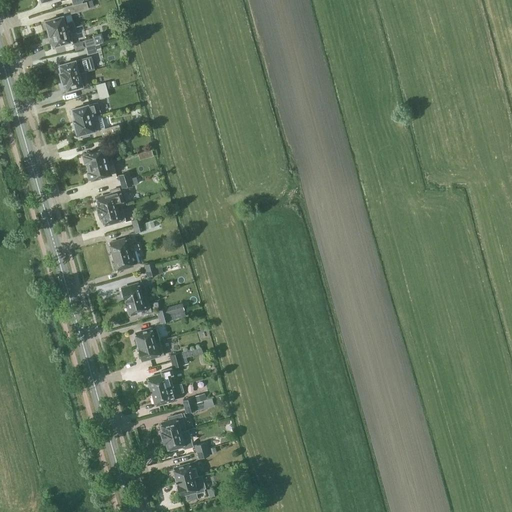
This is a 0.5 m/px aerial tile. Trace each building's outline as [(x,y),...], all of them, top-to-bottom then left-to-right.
[(70,14),(89,9),(88,7),(94,6),(92,0),(82,3),(73,5),(68,7),(70,14)] [(49,34),(75,26),(73,21),(67,23),(65,16),(45,21),(49,34)] [(76,32),(75,26),(49,34),(49,36),(51,35),(52,40),(50,40),(52,46),(63,43),(64,45),(66,46),(68,46),(70,45),(72,43),(71,41),(72,41),(70,34),(76,32)] [(78,42),(80,49),(85,48),(95,45),(100,44),(104,42),(102,33),(92,35),(93,38),(83,41),(78,42)] [(96,51),(95,45),(85,48),(87,55),(97,52),(96,51)] [(81,72),(80,68),(77,59),(60,65),(60,67),(58,68),(61,78),(86,71),(81,72)] [(91,86),(86,71),(61,78),(64,88),(66,87),(67,90),(80,86),(81,89),(91,86)] [(98,92),(107,89),(106,82),(96,85),(98,92)] [(109,97),(107,89),(98,92),(99,99),(109,97)] [(94,116),(92,112),(90,104),(70,109),(72,115),(74,115),(75,119),(73,119),(74,122),(91,117),(94,116)] [(94,116),(91,117),(74,122),(77,135),(79,134),(80,138),(90,135),(89,131),(97,129),(100,128),(102,138),(121,133),(119,124),(105,128),(101,115),(94,117),(94,116)] [(111,145),(121,143),(119,136),(110,138),(111,145)] [(86,167),(112,160),(108,147),(84,154),(85,155),(83,156),(86,167)] [(116,173),(112,160),(86,167),(89,178),(91,177),(92,180),(116,173)] [(120,181),(131,178),(129,172),(118,175),(120,181)] [(131,178),(120,181),(122,188),(133,185),(131,178)] [(96,201),(98,207),(97,207),(99,212),(121,206),(127,204),(123,190),(120,191),(120,188),(110,191),(111,194),(97,199),(98,200),(96,201)] [(99,212),(100,217),(101,217),(102,223),(104,223),(104,224),(120,220),(120,222),(125,220),(125,217),(121,206),(99,212)] [(144,223),(142,217),(131,220),(133,226),(144,223)] [(144,223),(133,226),(135,233),(146,230),(144,223)] [(138,244),(132,245),(130,238),(125,240),(125,239),(109,243),(113,256),(140,249),(138,244)] [(140,249),(113,256),(117,270),(133,265),(132,264),(137,263),(134,251),(140,249)] [(156,269),(155,262),(144,265),(145,271),(156,269)] [(161,267),(156,269),(145,271),(147,278),(163,273),(161,267)] [(125,302),(147,296),(143,284),(138,285),(138,284),(121,289),(121,291),(120,291),(122,297),(123,296),(125,302)] [(147,296),(125,302),(127,309),(128,308),(130,315),(141,311),(142,315),(151,312),(147,296)] [(158,317),(184,309),(182,303),(156,311),(158,317)] [(186,316),(184,309),(158,317),(160,323),(186,316)] [(137,347),(160,341),(156,328),(135,334),(137,340),(135,340),(137,347)] [(160,341),(137,347),(141,360),(163,354),(160,341)] [(191,350),(180,353),(170,356),(172,362),(182,359),(203,353),(201,348),(191,351),(191,350)] [(182,359),(172,362),(174,368),(184,365),(182,359)] [(148,378),(149,380),(147,380),(149,386),(150,386),(152,391),(175,384),(171,368),(161,371),(163,374),(148,378)] [(176,385),(175,384),(152,391),(154,397),(152,397),(154,403),(155,403),(156,404),(176,399),(175,393),(183,391),(181,383),(176,385)] [(195,402),(206,400),(204,394),(194,397),(195,402)] [(185,407),(195,404),(193,397),(183,400),(185,407)] [(195,404),(185,407),(186,413),(196,410),(204,408),(202,402),(195,404)] [(163,437),(185,431),(186,430),(183,419),(185,419),(184,413),(181,414),(168,417),(169,420),(167,420),(167,422),(161,424),(161,426),(160,426),(162,432),(161,432),(163,437)] [(185,431),(163,437),(164,442),(165,442),(166,448),(168,448),(168,450),(184,445),(184,444),(189,443),(187,436),(182,438),(180,433),(185,431)] [(197,452),(208,449),(206,442),(195,445),(197,452)] [(210,456),(208,449),(197,452),(199,459),(210,456)] [(191,469),(190,464),(174,469),(175,474),(174,475),(176,482),(201,475),(198,476),(196,468),(191,469)] [(201,475),(176,482),(178,488),(176,488),(178,494),(179,494),(180,495),(196,490),(197,494),(204,492),(203,488),(205,487),(201,475)] [(208,490),(210,496),(219,494),(218,487),(208,490)]
